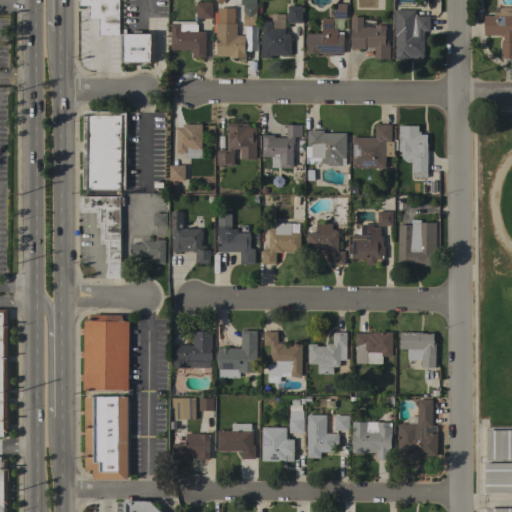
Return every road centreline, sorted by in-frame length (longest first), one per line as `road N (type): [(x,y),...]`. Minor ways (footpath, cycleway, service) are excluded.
road 1 (primary): [(33,0),(37,511)]
road 2 (residential): [(460,511),(458,0)]
road 3 (residential): [(193,95),(511,98)]
road 4 (primary): [(62,301),(62,31)]
road 5 (residential): [(194,492),(461,495)]
road 6 (residential): [(459,304),(196,300)]
